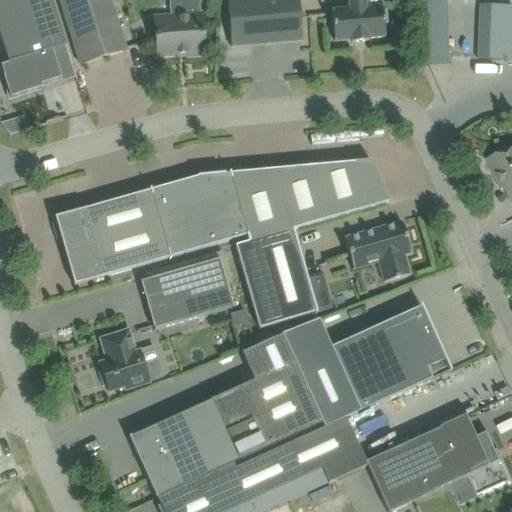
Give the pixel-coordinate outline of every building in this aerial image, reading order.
[(50,0),(0,0),(0,41),(7,65),(1,67),(4,77),(3,78),(10,99),(41,89),(40,86),(61,79),(52,51),(65,47),(50,0)] [(58,0),(74,47),(80,66),(125,51),(109,0),(58,0)] [(226,0),(230,47),(302,41),(298,0),(226,0)] [(349,10),(331,11),(334,42),(351,40),(351,43),(368,42),(367,39),(384,37),(383,24),(386,24),(385,11),(382,12),(382,7),(381,0),(362,0),(362,3),(348,4),(349,10)] [(507,61),(508,0),(475,0),(474,60),(507,61)] [(169,18),(154,19),(155,37),(156,57),(184,55),(184,57),(204,55),(203,35),(201,15),(199,16),(198,1),(168,3),(169,18)] [(511,149),(488,160),(496,178),(501,190),(506,188),(511,201),(511,149)] [(246,237),(248,243),(292,231),(387,204),(388,204),(389,203),(371,162),(230,175),(229,173),(246,237)] [(170,259),(246,237),(229,173),(228,173),(228,175),(224,176),(224,175),(221,175),(220,173),(214,174),(215,176),(197,178),(150,191),(150,190),(149,190),(169,260),(170,260),(170,259)] [(61,194),(81,192),(80,179),(60,181),(61,194)] [(169,260),(149,190),(149,192),(84,211),(84,210),(54,219),(73,287),(104,278),(169,259),(169,260)] [(37,214),(34,192),(22,194),(25,216),(37,214)] [(410,254),(401,223),(344,240),(353,270),(378,263),(383,284),(409,276),(403,256),(410,254)] [(292,231),(248,243),(235,247),(258,330),(315,314),(316,314),(292,231)] [(140,283),(154,332),(155,331),(233,309),(219,260),(140,283)] [(419,307),(420,308),(330,349),(320,325),(283,342),(321,425),(323,429),(345,420),(450,371),(432,331),(433,330),(429,321),(428,321),(421,306),(419,307)] [(101,372),(98,373),(103,387),(106,386),(108,393),(125,388),(126,391),(149,384),(149,383),(163,378),(153,347),(139,352),(135,353),(133,345),(128,331),(100,340),(107,362),(99,365),(101,372)] [(210,401),(238,462),(321,425),(283,342),(281,337),(242,354),(241,354),(254,382),(211,401),(211,400),(210,401)] [(232,465),(238,462),(210,401),(210,402),(130,438),(128,438),(156,499),(232,465)] [(469,416),(365,464),(367,467),(386,511),(393,511),(469,478),(477,496),(508,482),(509,484),(510,483),(488,434),(479,438),(469,416)] [(232,465),(156,499),(161,511),(265,511),(328,483),(328,484),(367,467),(365,464),(345,420),(323,429),(234,470),(232,465)]
